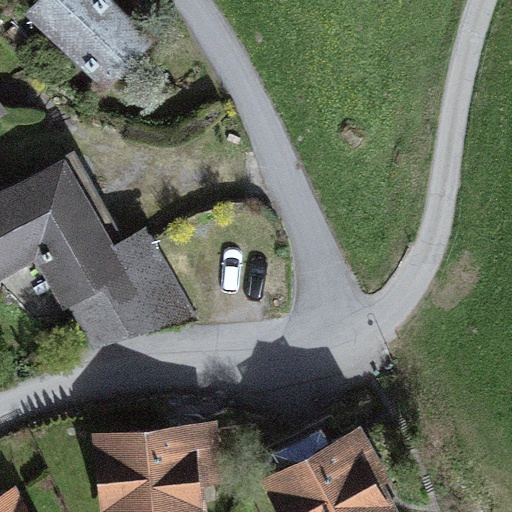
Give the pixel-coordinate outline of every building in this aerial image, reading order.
[(45,0),(32,13),(105,82),(147,38),(105,0),(45,0)] [(107,247),(124,237),(75,150),(0,191),(0,200),(62,166),(107,247)] [(0,270),(38,250),(67,302),(121,272),(62,166),(0,200),(0,270)] [(93,349),(198,321),(145,226),(124,237),(107,247),(121,272),(67,302),(93,349)] [(386,511),(331,411),(257,452),(288,511),(386,511)] [(194,486),(218,483),(212,431),(188,433),(194,486)] [(104,442),(110,508),(114,508),(134,508),(135,511),(196,511),(194,486),(188,433),(104,442)] [(19,511),(12,499),(0,506),(0,511),(19,511)]
